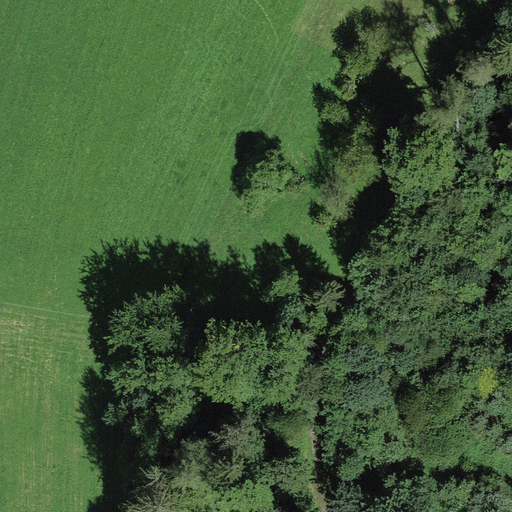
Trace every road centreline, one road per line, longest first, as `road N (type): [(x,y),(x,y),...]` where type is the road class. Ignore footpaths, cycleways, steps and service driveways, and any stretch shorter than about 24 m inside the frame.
road 1 (track): [(511,10),(308,364),(329,511)]
road 2 (track): [(308,364),(151,335)]
